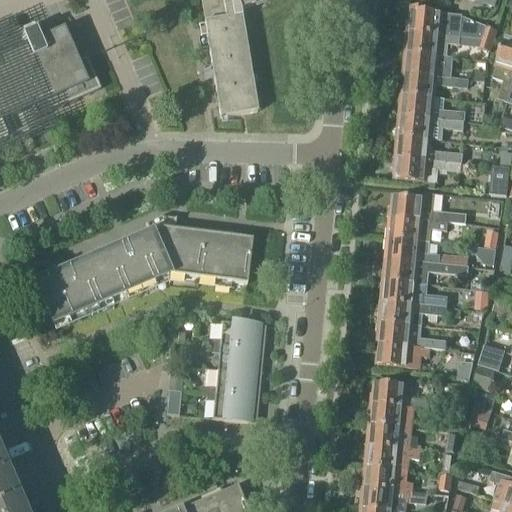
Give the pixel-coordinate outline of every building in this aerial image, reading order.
[(200,0),(205,26),(198,27),(200,39),(207,38),(220,121),(256,115),(240,13),(272,0),(200,0)] [(478,0),(477,6),(495,12),(498,0),(478,0)] [(411,36),(450,40),(460,42),(482,44),(486,30),(462,21),(462,20),(440,18),(427,17),(427,12),(414,10),(411,36)] [(0,141),(8,138),(0,121),(10,116),(12,119),(21,115),(20,112),(30,108),(36,121),(100,93),(87,62),(74,67),(72,64),(77,62),(64,32),(40,43),(36,34),(22,40),(26,49),(8,56),(10,61),(0,65),(0,141)] [(496,35),(486,32),(483,43),(492,46),(496,35)] [(409,56),(437,59),(437,60),(447,61),(448,49),(459,50),(460,42),(450,40),(411,36),(409,56)] [(503,86),(497,104),(506,107),(511,88),(511,41),(505,39),(496,67),(497,67),(492,83),(503,86)] [(492,46),(483,43),(480,53),(489,56),(492,46)] [(437,59),(409,56),(407,77),(451,81),(452,74),(447,73),(447,72),(436,71),(437,60),(437,59)] [(451,81),(407,77),(405,99),(433,102),(434,89),(445,90),(445,92),(468,94),(469,83),(457,82),(457,83),(451,82),(451,81)] [(433,102),(405,99),(403,120),(464,126),(465,117),(443,115),(444,102),(433,102)] [(400,141),(429,144),(442,145),(443,133),(464,135),(464,126),(403,120),(400,141)] [(511,126),(503,123),(500,133),(511,137),(511,126)] [(429,144),(400,141),(398,161),(462,167),(463,159),(438,156),(439,156),(428,154),(429,144)] [(511,173),(511,158),(511,157),(501,157),(499,172),(508,173),(511,173)] [(398,161),(396,183),(424,186),(437,187),(438,175),(461,177),(462,167),(398,161)] [(493,172),(491,200),(506,201),(508,173),(499,172),(493,172)] [(393,221),(448,226),(448,227),(465,229),(466,219),(434,216),(436,198),(425,197),(424,202),(396,199),(393,221)] [(29,277),(33,288),(36,287),(54,327),(169,278),(247,288),(252,243),(175,234),(176,222),(160,220),(146,226),(150,237),(66,273),(61,262),(31,275),(32,276),(29,277)] [(448,226),(393,221),(391,242),(430,246),(431,234),(447,236),(448,227),(448,226)] [(486,235),(484,252),(496,254),(498,237),(486,235)] [(391,242),(389,262),(439,267),(439,268),(468,271),(470,262),(440,258),(440,260),(429,259),(429,258),(428,258),(430,246),(391,242)] [(511,251),(504,250),(500,273),(510,275),(511,267),(511,251)] [(439,267),(389,262),(387,283),(428,287),(429,277),(467,282),(468,271),(439,268),(439,267)] [(428,287),(387,283),(385,305),(447,312),(448,302),(426,299),(428,287)] [(498,294),(494,308),(511,313),(511,302),(505,301),(506,296),(498,294)] [(488,314),(489,296),(477,295),(475,313),(488,314)] [(447,312),(385,305),(382,326),(421,330),(423,319),(446,321),(447,312)] [(492,318),(511,324),(511,313),(494,308),(492,318)] [(220,343),(212,343),(212,349),(263,355),(266,330),(222,326),(220,343)] [(380,347),(419,351),(419,352),(429,353),(444,355),(445,345),(420,343),(421,330),(382,326),(380,347)] [(429,361),(429,353),(419,352),(419,351),(380,347),(378,369),(418,373),(419,360),(429,361)] [(211,356),(219,357),(217,374),(261,379),(263,355),(212,349),(211,356)] [(487,372),(491,359),(480,357),(477,370),(487,372)] [(458,366),(458,367),(456,385),(469,386),(473,368),(458,366)] [(495,375),(477,370),(472,391),(490,395),(495,375)] [(261,379),(217,374),(204,373),(203,390),(207,390),(207,397),(258,402),(261,379)] [(415,413),(442,415),(456,416),(456,406),(403,402),(405,389),(377,386),(374,407),(384,408),(415,411),(415,413)] [(206,404),(214,405),(212,423),(256,427),(258,402),(207,397),(206,404)] [(473,412),(482,415),(486,399),(476,397),(473,412)] [(486,399),(482,415),(491,417),(495,401),(487,399),(486,399)] [(467,417),(468,401),(457,400),(456,406),(456,416),(456,417),(467,417)] [(384,408),(374,407),(372,428),(413,432),(415,413),(415,411),(384,408)] [(472,413),(473,413),(469,429),(486,435),(491,417),(482,415),(473,412),(472,413)] [(413,432),(372,428),(370,450),(421,456),(421,451),(417,450),(418,441),(412,441),(413,432)] [(511,436),(504,434),(501,442),(511,445),(511,436)] [(444,458),(455,459),(459,440),(448,438),(444,458)] [(510,456),(507,466),(511,467),(511,445),(501,442),(501,443),(490,439),(487,449),(510,456)] [(421,456),(370,450),(368,472),(409,476),(410,464),(420,465),(421,456)] [(455,459),(444,458),(441,478),(452,480),(455,459)] [(21,511),(0,460),(0,511),(21,511)] [(409,476),(368,472),(366,493),(413,498),(413,496),(414,487),(408,487),(409,476)] [(489,486),(497,488),(493,504),(511,509),(511,481),(492,475),(489,486)] [(450,497),(452,481),(440,479),(438,495),(450,497)] [(456,493),(477,498),(479,491),(458,485),(456,493)] [(246,511),(237,490),(185,511),(246,511)] [(413,498),(366,493),(363,511),(392,511),(394,505),(446,510),(447,500),(413,496),(413,498)] [(463,511),(466,502),(456,499),(452,511),(463,511)]
